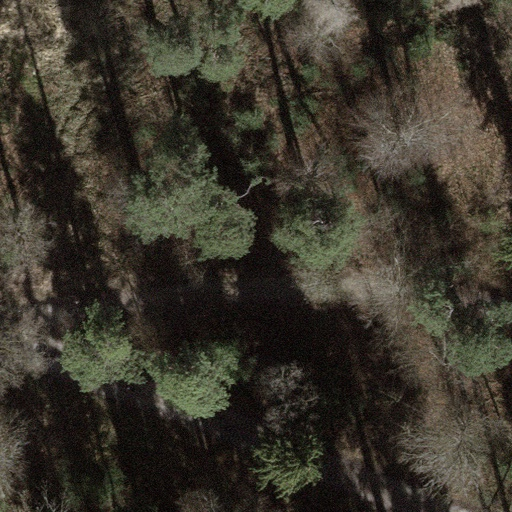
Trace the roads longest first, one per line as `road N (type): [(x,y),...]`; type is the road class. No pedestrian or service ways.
road 1 (track): [(511,310),(354,289),(291,291),(0,327)]
road 2 (track): [(433,511),(0,334)]
